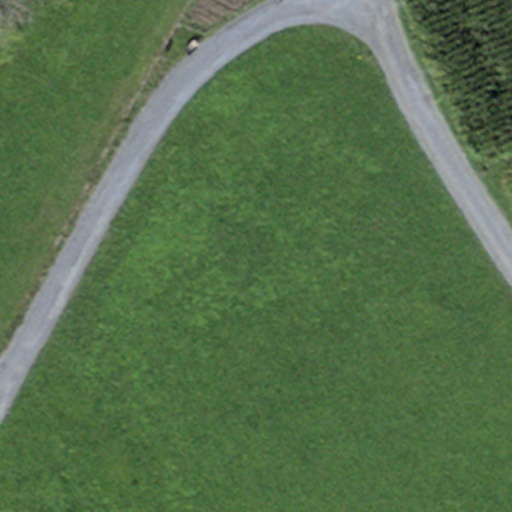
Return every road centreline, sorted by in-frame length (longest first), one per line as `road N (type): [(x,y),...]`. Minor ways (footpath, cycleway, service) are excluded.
road 1 (track): [(352,0),(278,3),(166,82),(0,387)]
road 2 (track): [(352,0),(511,262)]
